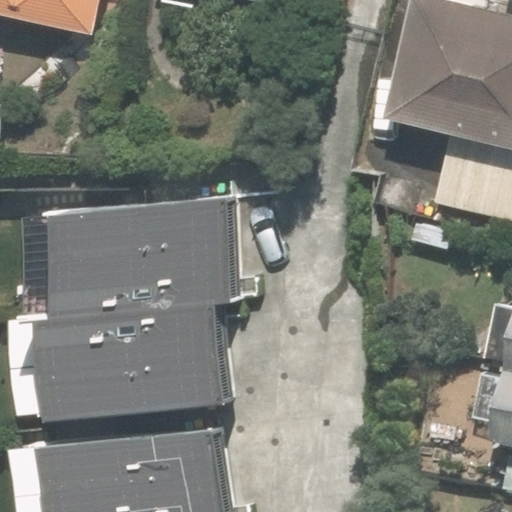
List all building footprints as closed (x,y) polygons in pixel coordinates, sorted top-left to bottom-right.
[(0,0),(0,6),(112,31),(118,0),(0,0)] [(270,0),(267,14),(351,33),(357,0),(270,0)] [(511,0),(429,0),(401,112),(511,140),(511,0)] [(511,154),(456,141),(442,200),(511,216),(511,154)] [(440,180),(386,166),(376,203),(430,218),(440,180)] [(41,311),(48,403),(226,389),(218,296),(248,294),(239,186),(49,201),(58,310),(41,311)] [(235,511),(228,420),(37,435),(43,511),(235,511)]
